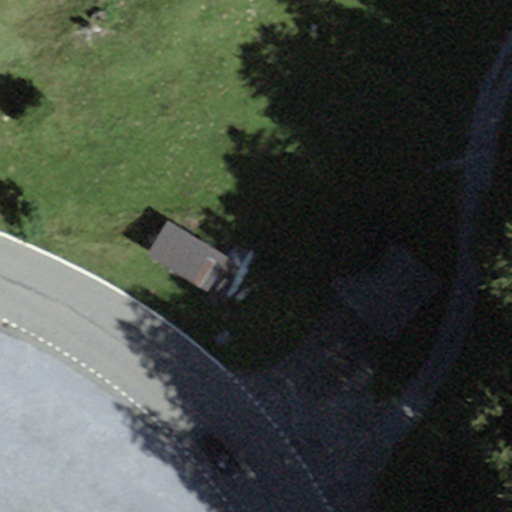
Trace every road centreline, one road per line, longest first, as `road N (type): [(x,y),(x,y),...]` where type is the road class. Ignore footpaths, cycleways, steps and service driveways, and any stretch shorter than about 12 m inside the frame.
road 1 (track): [(511,51),(484,116),(455,320),(405,417),(326,511)]
road 2 (secondary): [(281,511),(251,461),(188,393),(121,340),(0,275)]
